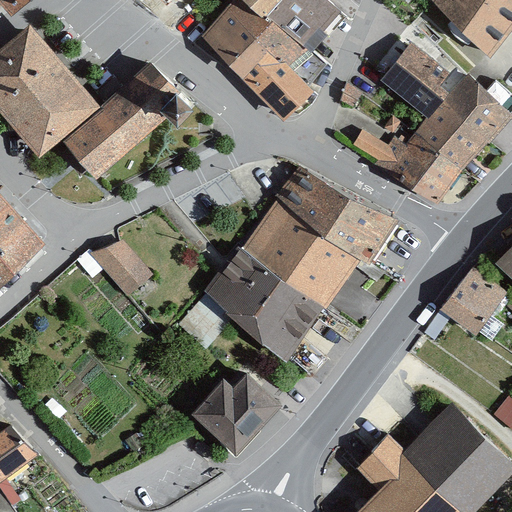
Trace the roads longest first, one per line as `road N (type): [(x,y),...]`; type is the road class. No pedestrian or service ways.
road 1 (tertiary): [(260,511),(466,245)]
road 2 (residential): [(278,138),(72,234)]
road 3 (residential): [(102,0),(278,138)]
road 4 (residential): [(312,148),(466,245)]
road 5 (residential): [(374,0),(312,148)]
road 6 (residential): [(0,397),(107,511)]
